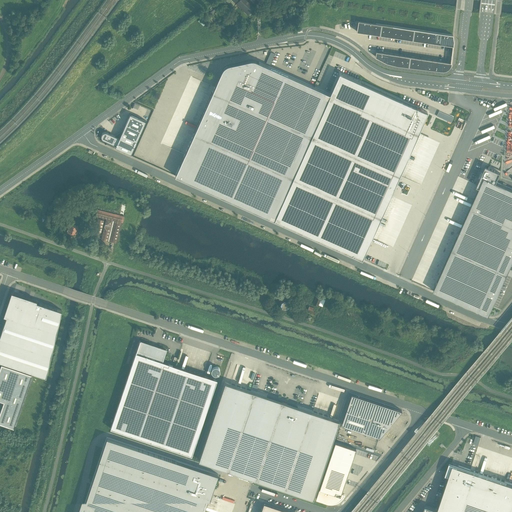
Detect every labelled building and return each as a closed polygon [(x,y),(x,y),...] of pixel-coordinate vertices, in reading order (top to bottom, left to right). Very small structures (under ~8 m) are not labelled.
[(218,0),(217,2),(221,6),(225,9),(227,7),(229,9),(234,4),(237,0),(226,0),(225,1),(224,0),(218,0)] [(254,6),(259,1),(258,0),(238,0),(236,3),(247,13),(250,10),(254,6)] [(358,21),(356,31),(452,45),(453,46),(453,41),(453,35),(358,21)] [(375,55),(375,56),(386,62),(392,64),(397,65),(441,70),(444,69),(447,68),(449,66),(451,63),(451,62),(450,62),(376,51),(375,55)] [(184,154),(175,175),(179,177),(185,180),(194,184),(203,188),(212,192),(221,196),(235,202),(249,208),(259,213),(268,217),(274,219),(330,94),(330,93),(313,86),(256,61),(255,60),(254,60),(253,60),(252,60),(251,60),(250,60),(228,65),(227,65),(226,65),(226,66),(225,66),(224,67),(223,68),(223,69),(222,69),(217,82),(214,87),(184,154)] [(330,94),(274,219),(362,259),(427,112),(339,72),(330,93),(330,94)] [(131,153),(146,120),(130,113),(119,138),(106,132),(105,132),(103,132),(103,133),(102,134),(101,135),(101,136),(101,137),(101,138),(102,139),(103,140),(116,145),(115,146),(131,153)] [(480,187),(433,291),(489,315),(507,274),(511,276),(511,188),(496,182),(500,172),(486,165),(480,179),(477,185),(480,187)] [(117,243),(124,216),(97,210),(96,216),(106,219),(101,239),(117,243)] [(101,233),(104,220),(97,219),(94,231),(101,233)] [(86,232),(87,228),(69,223),(67,230),(69,234),(73,235),(75,238),(80,236),(81,231),(86,232)] [(7,316),(0,335),(0,360),(45,376),(46,376),(62,310),(36,301),(37,300),(12,291),(4,315),(7,316)] [(288,308),(290,304),(288,301),(287,300),(288,298),(284,296),(283,300),(281,301),(279,304),(281,308),(284,310),(288,308)] [(314,315),(315,312),(313,311),(314,308),(309,306),(308,309),(304,307),(303,311),(314,315)] [(216,380),(175,366),(162,361),(166,349),(140,341),(140,340),(110,428),(191,455),(217,379),(216,380)] [(31,374),(2,364),(0,369),(0,399),(4,401),(4,402),(0,412),(0,413),(0,422),(6,424),(13,427),(31,374)] [(225,382),(198,459),(313,498),(337,426),(339,420),(225,382)] [(351,393),(341,424),(379,437),(401,410),(351,393)] [(204,511),(218,474),(106,437),(103,448),(81,511),(204,511)] [(335,442),(316,498),(328,502),(330,502),(333,502),(335,502),(337,501),(339,500),(341,498),(342,497),(343,495),(344,494),(341,493),(356,449),(335,442)] [(425,505),(423,511),(495,511),(506,481),(453,464),(438,509),(425,505)] [(511,511),(511,483),(506,481),(495,511),(511,511)] [(292,511),(264,502),(260,511),(292,511)]
